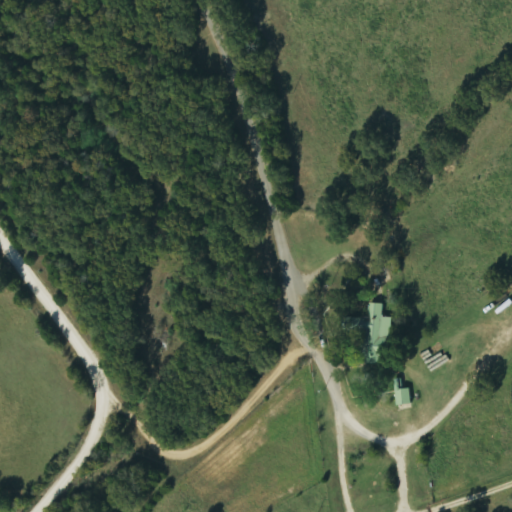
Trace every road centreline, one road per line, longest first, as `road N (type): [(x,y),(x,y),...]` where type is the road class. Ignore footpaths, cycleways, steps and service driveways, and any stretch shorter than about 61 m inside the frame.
road 1 (residential): [(44,511),(104,426),(108,378),(0,230)]
road 2 (residential): [(199,0),(248,113),(292,274)]
